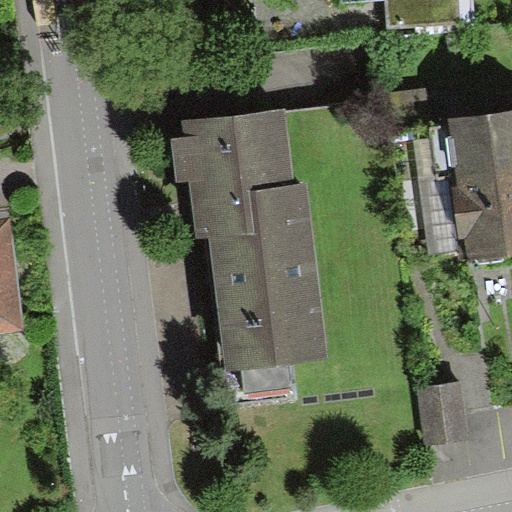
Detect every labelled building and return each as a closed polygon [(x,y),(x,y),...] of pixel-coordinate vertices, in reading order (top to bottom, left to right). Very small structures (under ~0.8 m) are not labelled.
[(287,0),(287,1),(298,0),(386,0),(388,33),(459,29),(457,0),(287,0)] [(511,111),(447,121),(470,269),(511,262),(511,111)] [(296,124),(188,136),(217,393),(326,381),(296,124)] [(5,221),(0,221),(0,319),(16,318),(5,221)] [(450,372),(416,375),(422,439),(456,436),(450,372)]
